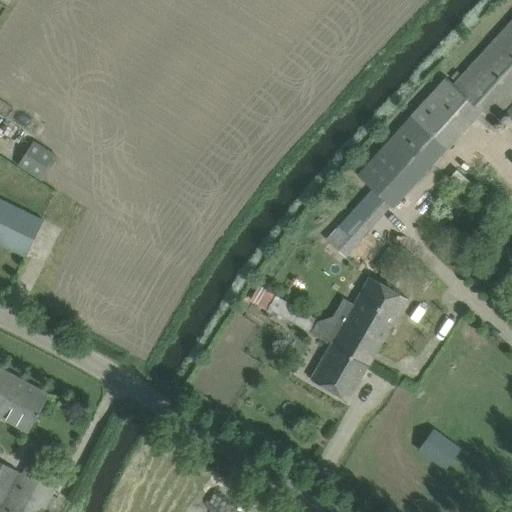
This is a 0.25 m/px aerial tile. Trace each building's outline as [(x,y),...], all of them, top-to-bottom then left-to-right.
[(490,129),(503,114),(511,104),(511,18),(453,84),(446,78),(358,175),(394,207),(476,117),(490,129)] [(22,163),(44,174),(55,156),(33,145),(22,163)] [(474,186),(457,170),(448,178),(466,195),(474,186)] [(0,199),(0,244),(26,257),(35,239),(44,221),(0,199)] [(332,343),(369,365),(378,349),(407,298),(370,277),(343,324),(341,328),(339,332),(332,343)] [(304,305),(301,310),(270,292),(263,304),(312,331),(318,320),(314,318),(317,313),(304,305)] [(348,400),(369,365),(332,343),(311,379),(348,400)] [(0,416),(11,422),(29,432),(49,395),(0,368),(0,416)] [(435,431),(421,451),(445,468),(459,448),(435,431)] [(23,475),(18,472),(0,462),(0,511),(42,511),(45,507),(51,510),(57,497),(52,495),(62,475),(51,469),(31,460),(23,475)]
